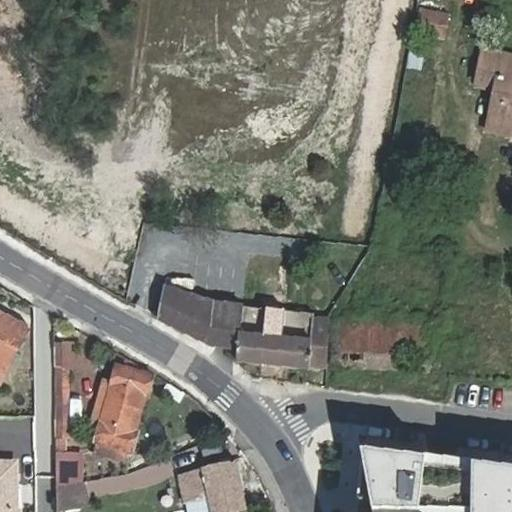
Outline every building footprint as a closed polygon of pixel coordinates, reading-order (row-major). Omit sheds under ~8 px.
[(445,21),(421,16),(418,35),(442,40),(445,21)] [(511,57),(473,55),(472,81),(490,83),(487,127),(511,128),(511,57)] [(245,246),(247,236),(209,231),(208,240),(245,246)] [(319,310),(213,302),(170,287),(163,319),(202,338),(211,343),(240,347),(238,361),(329,369),(333,321),(318,320),(319,310)] [(0,381),(29,325),(0,310),(0,381)] [(439,322),(340,318),(336,365),(432,370),(439,322)] [(68,436),(67,366),(76,366),(76,347),(55,347),(55,366),(58,366),(59,414),(56,414),(56,466),(82,466),(81,436),(68,436)] [(150,393),(155,375),(129,366),(106,440),(133,450),(139,431),(135,430),(147,392),(150,393)] [(425,453),(360,445),(353,511),(511,511),(511,463),(471,459),(425,453)] [(201,466),(180,473),(186,501),(209,497),(212,511),(215,511),(246,507),(236,458),(201,466)] [(0,511),(19,511),(19,459),(0,459),(0,511)] [(86,477),(56,479),(57,504),(88,501),(86,477)]
